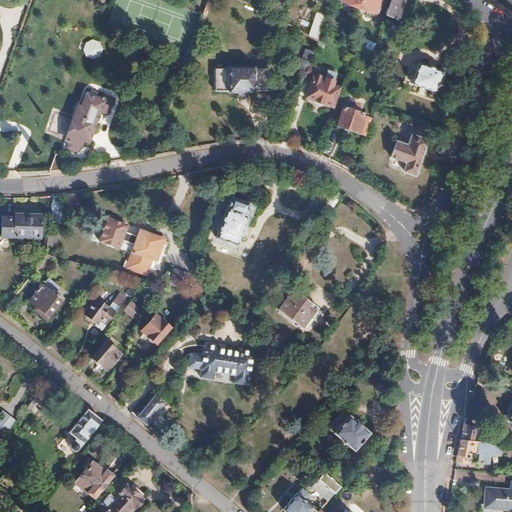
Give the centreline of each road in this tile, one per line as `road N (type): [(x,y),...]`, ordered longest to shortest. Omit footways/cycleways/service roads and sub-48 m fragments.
road 1 (residential): [(0,187),(266,153),(318,169),(406,229)]
road 2 (residential): [(0,325),(230,511)]
road 3 (residential): [(435,375),(493,196),(511,166)]
road 4 (residential): [(507,23),(430,225)]
